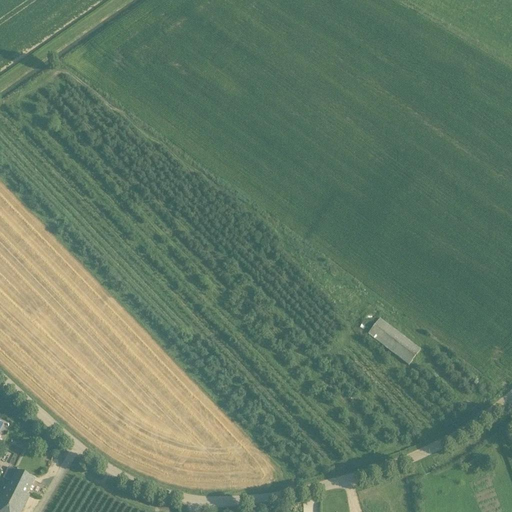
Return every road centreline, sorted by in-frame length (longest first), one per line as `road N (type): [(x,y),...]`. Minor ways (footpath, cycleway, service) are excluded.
road 1 (unclassified): [(202,499),(298,491),(379,469),(472,424),(511,391)]
road 2 (unclassified): [(202,499),(147,489),(92,456),(0,373)]
